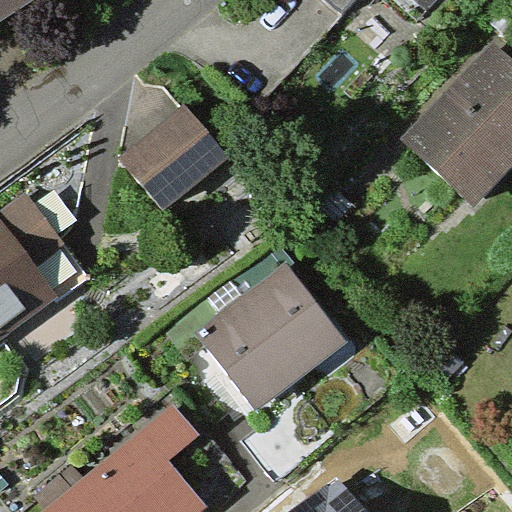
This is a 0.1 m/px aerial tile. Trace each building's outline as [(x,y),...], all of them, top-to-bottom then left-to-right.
[(0,0),(0,36),(58,0),(0,0)] [(458,0),(427,0),(445,16),(458,0)] [(511,57),(502,48),(412,144),(487,214),(511,186),(511,57)] [(199,99),(124,155),(173,219),(247,163),(199,99)] [(0,339),(89,274),(34,199),(0,223),(0,339)] [(362,353),(295,266),(205,336),(272,422),(362,353)] [(214,450),(185,415),(63,511),(222,511),(189,470),(214,450)] [(359,511),(337,484),(301,511),(359,511)]
